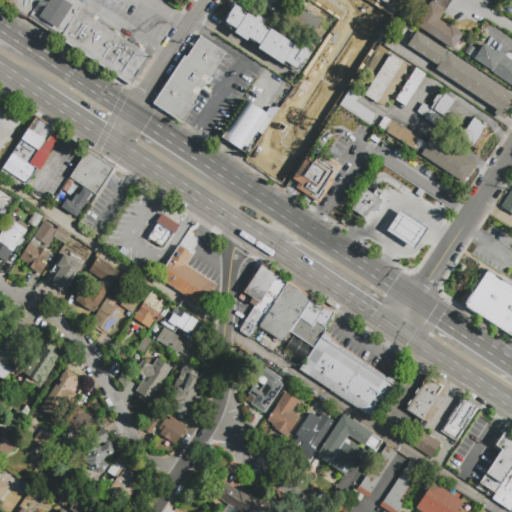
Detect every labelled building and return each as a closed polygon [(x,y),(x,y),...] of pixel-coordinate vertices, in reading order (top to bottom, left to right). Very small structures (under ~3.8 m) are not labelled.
[(38,0),(27,17),(1,0),(38,0)] [(60,37),(30,17),(41,0),(77,0),(82,3),(60,37)] [(463,34),(453,50),(415,25),(430,3),(431,3),(432,0),(451,0),(438,21),(449,29),(451,26),(463,34)] [(280,17),(290,1),(321,21),(311,37),(280,17)] [(308,50),(238,13),(240,8),(232,4),(223,22),(235,28),(232,33),(246,40),(247,37),(259,43),(255,50),(297,72),(308,50)] [(130,83),(61,38),(79,11),(148,56),(130,83)] [(511,95),(511,107),(504,120),(494,113),(496,110),(436,70),(438,66),(407,45),(416,32),(511,95)] [(200,36),(225,52),(180,121),(153,104),(184,56),(186,57),(200,36)] [(400,45),(394,54),(385,47),(387,45),(383,43),(387,36),(400,45)] [(474,59),(483,44),(498,54),(499,52),(505,55),(504,56),(511,61),(511,86),(493,73),(494,72),(474,59)] [(363,95),(390,55),(408,67),(383,105),(378,101),(376,103),(363,95)] [(404,106),(394,100),(415,69),(425,75),(404,106)] [(374,118),(369,125),(339,105),(350,89),(360,96),(355,102),(374,115),(373,117),(374,118)] [(444,93),(455,100),(437,127),(424,119),(425,117),(416,112),(422,103),(430,108),(434,102),(432,101),(438,93),(442,96),(444,93)] [(243,152),(223,139),(247,101),(267,114),(243,152)] [(281,105),(296,115),(290,125),(308,136),(278,184),(244,163),(281,105)] [(22,130),(32,114),(54,128),(41,149),(43,150),(32,166),(36,168),(22,189),(0,175),(3,171),(0,169),(0,167),(24,131),(22,130)] [(476,165),(469,175),(468,174),(462,183),(420,155),(421,154),(413,148),(412,150),(384,131),(378,126),(384,117),(390,121),(391,120),(419,138),(419,139),(426,144),(431,135),(476,165)] [(461,139),(474,118),(488,128),(475,148),(461,139)] [(87,151),(69,177),(82,186),(97,197),(113,174),(115,170),(100,159),(87,151)] [(308,154),(313,157),(314,158),(318,152),(339,165),(330,178),(334,181),(319,203),(295,188),(298,183),(297,182),(292,179),(308,154)] [(83,188),(91,194),(86,201),(89,203),(86,208),(83,206),(76,217),(61,207),(66,200),(70,202),(76,194),(78,195),(83,188)] [(364,218),(351,210),(364,189),(372,194),(375,190),(381,193),(378,198),(382,201),(374,213),(370,210),(364,218)] [(511,215),(500,208),(511,189),(511,215)] [(160,246),(146,236),(155,223),(154,222),(160,212),(178,225),(172,233),(170,231),(160,246)] [(425,230),(412,250),(400,242),(386,233),(399,213),(413,222),(425,230)] [(5,262),(0,258),(0,233),(9,219),(27,230),(11,255),(10,254),(5,262)] [(46,265),(40,274),(25,264),(26,263),(19,258),(29,243),(30,243),(44,222),(56,230),(58,227),(70,235),(64,243),(53,236),(47,246),(41,242),(38,246),(48,252),(41,262),(46,265)] [(186,266),(217,286),(213,291),(215,293),(205,309),(157,278),(178,246),(193,255),(186,266)] [(82,265),(65,293),(53,285),(55,282),(52,281),(60,268),(57,266),(64,254),(82,265)] [(110,286),(88,271),(96,258),(119,273),(110,286)] [(252,297),(243,292),(261,265),(286,282),(249,338),(238,331),(238,329),(254,305),(249,301),(252,297)] [(511,286),(511,340),(462,308),(487,270),(511,286)] [(90,298),(100,283),(109,289),(92,314),(74,302),(81,292),(90,298)] [(146,290),(131,314),(120,306),(134,283),(146,290)] [(322,307),(312,323),(298,314),(281,339),(279,338),(278,340),(258,327),(286,283),(322,307)] [(156,297),(154,299),(159,302),(160,300),(165,303),(149,329),(133,319),(150,293),(156,297)] [(122,314),(108,333),(106,332),(104,335),(89,324),(108,297),(116,302),(112,307),(122,314)] [(171,315),(176,308),(186,315),(185,316),(189,318),(190,317),(198,322),(189,336),(181,330),(179,332),(177,331),(174,335),(162,326),(165,320),(168,322),(173,316),(171,315)] [(324,327),(316,322),(325,308),(333,314),(324,327)] [(291,331),(300,316),(313,325),(315,323),(323,329),(322,331),(313,345),(291,331)] [(17,317),(29,324),(7,359),(16,365),(6,381),(0,377),(0,348),(11,331),(9,329),(17,317)] [(179,338),(177,341),(185,346),(184,347),(193,352),(189,359),(179,353),(178,355),(156,341),(164,329),(179,338)] [(297,370),(313,345),(322,331),(326,334),(328,340),(329,341),(345,351),(383,376),(391,377),(395,379),(369,418),(297,370)] [(44,340),(63,352),(39,388),(21,376),(44,340)] [(144,361),(152,366),(156,359),(171,369),(167,376),(170,378),(154,403),(148,399),(147,402),(141,398),(143,396),(136,391),(144,377),(137,372),(144,361)] [(175,389),(176,387),(174,387),(179,376),(180,376),(180,374),(184,364),(190,367),(189,369),(201,374),(195,387),(199,388),(190,410),(187,409),(184,416),(175,412),(178,405),(177,405),(178,401),(173,399),(177,390),(175,389)] [(42,407),(42,406),(66,367),(82,378),(79,382),(84,386),(60,421),(50,414),(49,414),(48,414),(47,413),(46,413),(46,412),(45,412),(45,411),(44,411),(44,410),(43,409),(42,408),(42,407)] [(287,379),(280,389),(268,381),(274,371),(287,379)] [(420,420),(414,416),(404,409),(427,376),(442,386),(420,420)] [(247,395),(253,386),(260,391),(264,386),(275,393),(267,406),(269,407),(265,415),(250,405),(254,399),(247,395)] [(284,392),(298,401),(291,412),(300,417),(286,439),(270,428),(273,424),(267,420),(284,392)] [(455,441),(439,431),(457,402),(456,401),(459,396),(477,408),(476,410),(455,441)] [(87,446),(74,438),(76,435),(63,427),(76,407),(85,413),(84,415),(100,424),(87,446)] [(18,431),(7,424),(17,410),(27,417),(18,431)] [(344,415),(372,434),(364,445),(349,435),(347,438),(363,449),(346,476),(316,456),(344,415)] [(158,428),(165,418),(168,420),(171,416),(186,427),(173,445),(159,435),(161,431),(158,428)] [(290,444),(303,424),(311,429),(319,416),(333,425),(312,458),(290,444)] [(151,436),(143,431),(151,417),(159,422),(151,436)] [(0,429),(4,427),(15,449),(0,456),(0,429)] [(114,448),(115,452),(107,456),(105,460),(104,459),(103,461),(108,465),(101,474),(83,463),(87,456),(86,449),(95,443),(96,440),(96,434),(99,428),(103,427),(114,448)] [(409,444),(418,429),(440,443),(431,458),(409,444)] [(36,433),(47,440),(42,448),(31,441),(36,433)] [(511,466),(495,493),(480,483),(501,449),(495,445),(503,433),(511,438),(511,466)] [(368,499),(356,491),(359,487),(359,488),(385,447),(396,454),(370,494),(371,495),(368,499)] [(388,511),(379,506),(382,501),(383,502),(409,462),(420,469),(398,501),(402,504),(397,511),(398,511),(388,511)] [(114,463),(120,466),(116,472),(111,469),(114,463)] [(495,493),(511,466),(511,506),(509,511),(491,500),(495,493)] [(121,469),(139,482),(126,502),(109,490),(115,481),(113,480),(121,469)] [(94,508),(90,511),(74,511),(73,511),(71,511),(69,511),(63,503),(57,507),(52,501),(56,496),(48,488),(63,475),(65,477),(70,470),(80,481),(73,489),(82,499),(83,497),(94,508)] [(0,480),(10,488),(0,502),(0,480)] [(257,495),(266,500),(263,505),(270,509),(268,511),(225,511),(229,506),(214,497),(223,482),(237,491),(239,487),(255,498),(257,495)] [(419,511),(415,509),(432,483),(462,503),(458,509),(462,511),(419,511)]
